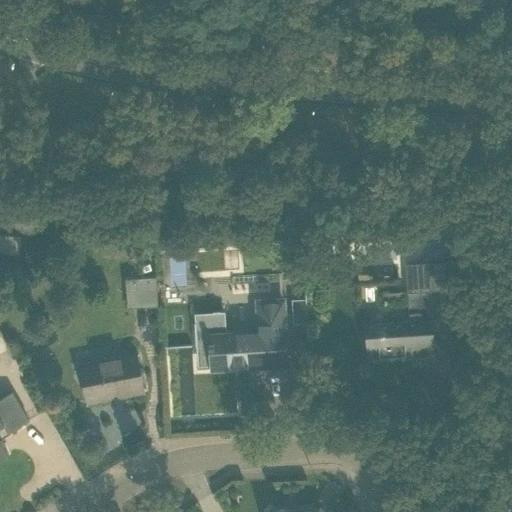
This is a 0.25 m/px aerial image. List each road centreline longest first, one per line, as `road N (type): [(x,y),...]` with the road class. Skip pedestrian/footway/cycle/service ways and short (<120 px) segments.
road 1 (secondary): [(511,103),(122,74),(0,36)]
road 2 (residential): [(83,511),(161,468),(209,456),(331,449),(364,463)]
